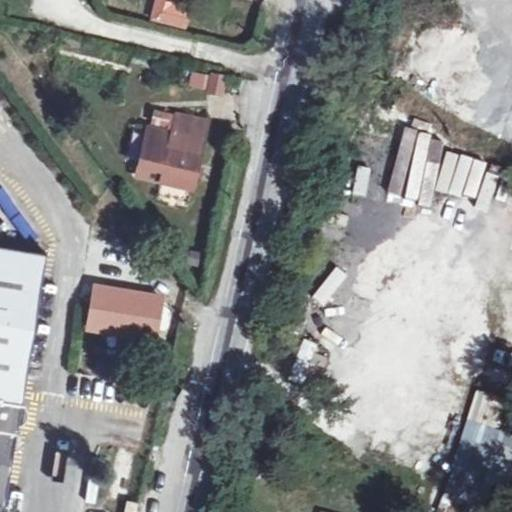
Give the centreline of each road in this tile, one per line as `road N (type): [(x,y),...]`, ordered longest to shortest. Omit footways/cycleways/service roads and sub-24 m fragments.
road 1 (primary): [(198,511),(310,0)]
road 2 (unknown): [(63,240),(39,511)]
